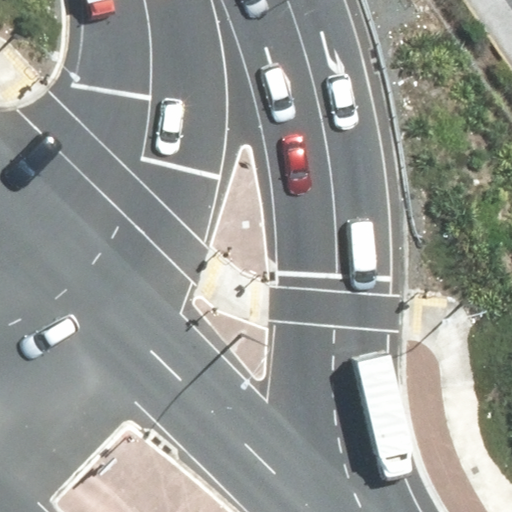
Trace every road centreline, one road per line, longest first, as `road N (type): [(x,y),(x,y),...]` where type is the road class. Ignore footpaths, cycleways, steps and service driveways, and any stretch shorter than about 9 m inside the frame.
road 1 (motorway): [(302,0),(337,137),(348,240),(353,511)]
road 2 (primary): [(82,290),(325,511)]
road 3 (motorway): [(179,0),(178,68),(142,195),(82,290)]
road 4 (motorway): [(82,290),(0,380)]
